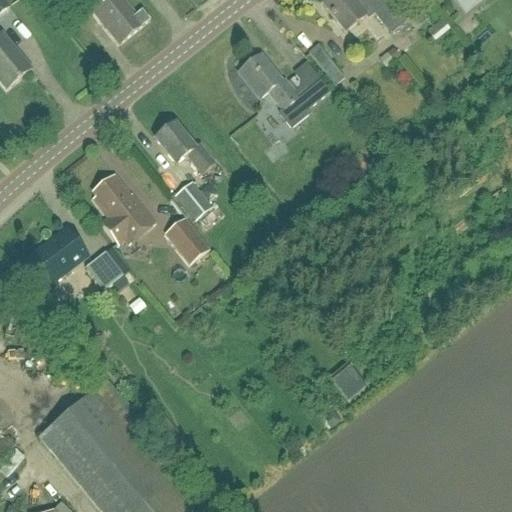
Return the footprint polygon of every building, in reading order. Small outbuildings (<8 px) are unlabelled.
[(0,0),(0,17),(8,10),(0,0)] [(65,0),(43,0),(52,11),(65,0)] [(142,13),(134,18),(119,0),(84,0),(83,2),(119,46),(149,22),(142,13)] [(365,19),(359,13),(371,4),(376,0),(332,0),(323,8),(344,35),(365,19)] [(451,0),(463,15),(482,0),(451,0)] [(390,35),(387,37),(388,38),(408,23),(392,3),(388,6),(373,18),(383,30),(385,28),(390,35)] [(1,37),(0,38),(0,86),(5,93),(30,73),(1,37)] [(334,89),(344,82),(317,49),(307,56),(334,89)] [(298,102),(299,102),(299,101),(284,82),(281,85),(261,59),(238,76),(259,103),(268,96),(282,115),(284,114),(298,102)] [(299,102),(298,102),(307,114),(330,96),(320,84),(299,101),(299,102)] [(174,127),(154,143),(174,169),(185,160),(200,179),(213,168),(198,149),(194,152),(174,127)] [(114,180),(93,197),(96,201),(93,203),(108,222),(102,227),(120,249),(132,239),(140,240),(155,228),(131,198),(130,199),(114,180)] [(212,210),(192,185),(176,198),(197,223),(212,210)] [(184,222),(164,237),(188,268),(208,253),(184,222)] [(87,261),(66,234),(50,246),(53,250),(46,255),(45,252),(27,265),(26,264),(26,265),(34,276),(32,277),(35,281),(37,280),(46,292),(87,261)] [(103,294),(110,288),(121,279),(125,276),(109,255),(86,272),(103,294)] [(135,317),(144,311),(138,303),(129,309),(135,317)] [(213,511),(100,388),(38,442),(96,511),(213,511)] [(0,469),(0,472),(16,489),(22,483),(16,477),(31,464),(19,452),(0,469)]
